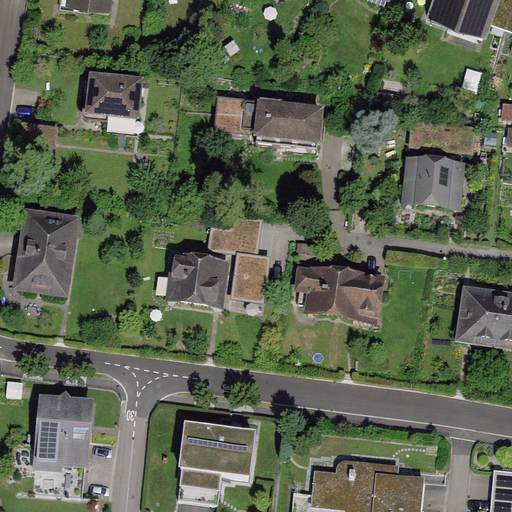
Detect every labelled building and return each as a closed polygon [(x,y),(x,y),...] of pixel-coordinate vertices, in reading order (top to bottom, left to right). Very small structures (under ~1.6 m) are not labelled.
[(511,0),(430,0),(426,14),(489,34),(494,22),(511,27),(511,0)] [(141,90),(91,84),(86,124),(136,130),(141,90)] [(326,117),(221,103),(216,139),(321,153),(326,117)] [(480,129),(415,127),(414,152),(479,154),(480,129)] [(463,172),(413,169),(410,207),(460,211),(463,172)] [(72,228),(28,223),(23,259),(19,288),(63,294),(72,228)] [(237,265),(174,258),(168,308),(217,314),(231,315),(237,265)] [(382,286),(300,273),(296,298),(309,300),(306,319),(357,327),(376,330),(382,286)] [(511,302),(465,298),(460,344),(466,344),(511,348),(511,302)] [(102,409),(51,403),(41,475),(93,482),(102,409)] [(272,441),(198,433),(191,490),(229,494),(231,481),(267,485),(272,441)] [(346,477),(325,475),(321,511),(432,511),(435,483),(401,479),(401,471),(347,466),(346,477)] [(511,511),(511,477),(501,477),(498,511),(511,511)]
